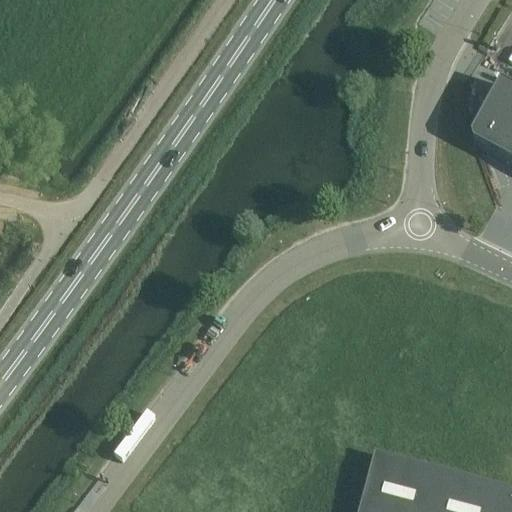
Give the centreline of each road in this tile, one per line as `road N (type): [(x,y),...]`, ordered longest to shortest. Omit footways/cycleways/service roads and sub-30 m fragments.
road 1 (primary): [(0,394),(277,0)]
road 2 (unclassified): [(422,227),(320,244),(276,265),(96,511)]
road 3 (unclassified): [(69,221),(230,0)]
road 4 (unclassified): [(422,227),(424,108),(436,68),(477,0)]
